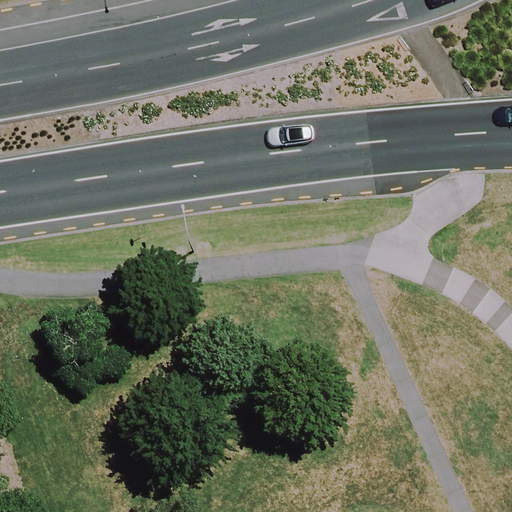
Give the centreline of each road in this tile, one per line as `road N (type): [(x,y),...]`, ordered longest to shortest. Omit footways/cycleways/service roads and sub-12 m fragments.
road 1 (trunk): [(511,132),(253,155),(0,192)]
road 2 (trunk): [(0,84),(259,32),(366,0)]
